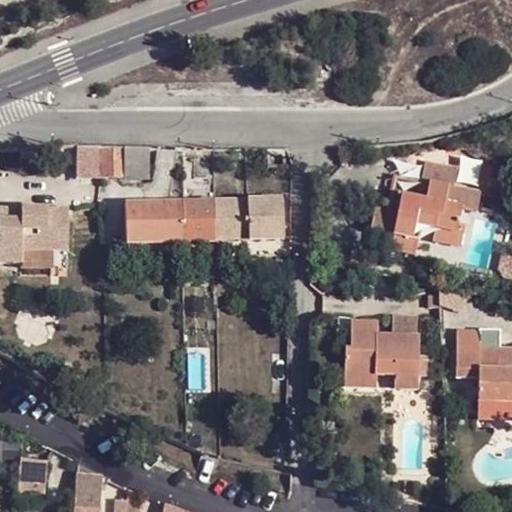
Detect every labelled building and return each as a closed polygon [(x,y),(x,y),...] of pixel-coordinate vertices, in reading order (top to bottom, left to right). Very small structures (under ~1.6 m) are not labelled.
[(133,149),(109,148),(108,176),(133,178),(133,149)] [(155,177),(155,149),(133,149),(133,178),(155,177)] [(452,169),(420,163),(417,182),(424,183),(449,188),(452,169)] [(417,182),(416,181),(413,199),(421,201),(424,183),(417,182)] [(449,188),(424,183),(421,201),(459,208),(473,212),(477,194),(449,188)] [(413,199),(398,197),(395,214),(391,237),(382,235),(379,255),(413,260),(418,231),(432,234),(454,236),(456,227),(459,208),(421,201),(413,199)] [(288,199),(256,200),(256,240),(290,239),(288,199)] [(224,200),(188,202),(189,241),(225,240),(224,200)] [(224,200),(225,240),(256,240),(256,200),(224,200)] [(133,203),(134,242),(158,241),(189,241),(188,202),(133,203)] [(18,218),(0,217),(0,261),(28,262),(28,249),(74,249),(74,206),(26,207),(27,213),(22,219),(18,218)] [(17,207),(18,218),(22,219),(27,213),(26,207),(17,207)] [(395,214),(370,210),(366,232),(370,233),(382,235),(391,237),(395,214)] [(463,228),(456,227),(454,236),(461,238),(463,228)] [(382,235),(370,233),(367,252),(379,255),(382,235)] [(454,236),(432,234),(430,244),(452,248),(459,249),(461,238),(454,236)] [(158,241),(134,242),(134,257),(159,257),(158,241)] [(377,325),(349,325),(350,352),(343,353),(343,377),(374,378),(392,378),(392,382),(416,383),(418,339),(377,338),(377,325)] [(480,333),(455,333),(455,356),(449,357),(449,377),(454,377),(454,382),(477,382),(477,405),(491,405),(511,404),(511,350),(480,351),(480,333)] [(374,378),(343,377),(343,391),(373,391),(374,378)] [(416,383),(392,382),(392,392),(416,392),(416,383)] [(490,415),(511,414),(511,404),(491,405),(490,415)] [(51,465),(34,464),(33,492),(50,495),(51,465)] [(105,511),(108,480),(82,477),(79,511),(105,511)] [(139,511),(142,491),(116,488),(112,511),(139,511)]
